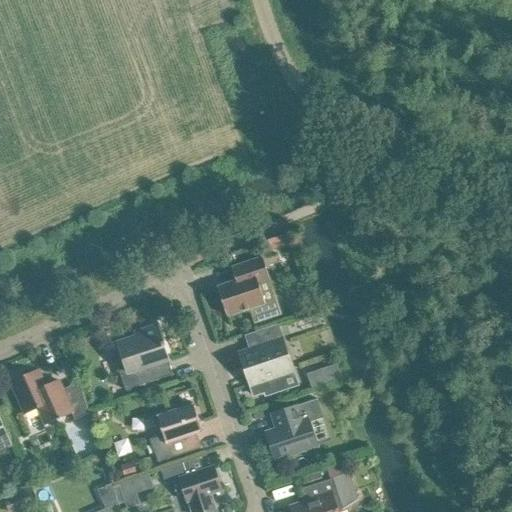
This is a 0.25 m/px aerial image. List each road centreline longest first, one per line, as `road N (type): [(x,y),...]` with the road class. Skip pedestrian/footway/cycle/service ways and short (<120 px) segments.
road 1 (residential): [(0,354),(179,274),(259,511)]
road 2 (unclassified): [(511,206),(392,165),(322,118),(284,69),(256,0)]
